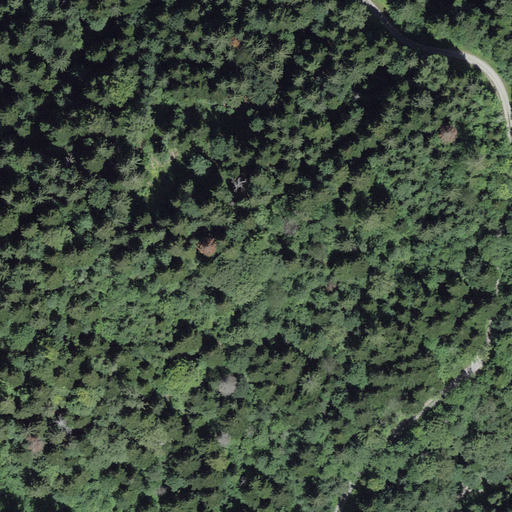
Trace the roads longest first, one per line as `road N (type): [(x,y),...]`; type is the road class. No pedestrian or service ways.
road 1 (track): [(511,176),(482,356),(392,434),(338,511)]
road 2 (track): [(365,0),(414,47),(484,65),(502,90),(511,154)]
